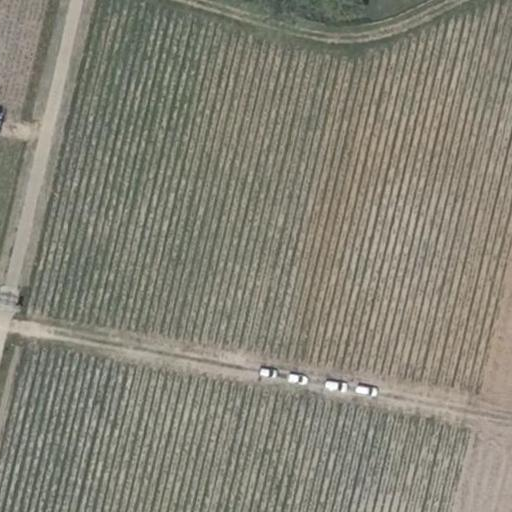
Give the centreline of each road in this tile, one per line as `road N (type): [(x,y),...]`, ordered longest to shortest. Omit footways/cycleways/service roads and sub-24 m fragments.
road 1 (track): [(0,321),(511,419)]
road 2 (track): [(0,315),(74,0)]
